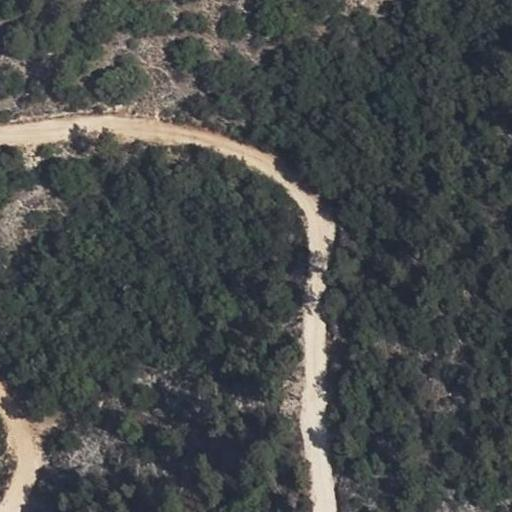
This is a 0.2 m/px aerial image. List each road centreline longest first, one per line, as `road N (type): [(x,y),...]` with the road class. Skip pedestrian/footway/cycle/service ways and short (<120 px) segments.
road 1 (track): [(0,128),(113,125),(209,141),(298,184),(326,229),(322,475),(332,511)]
road 2 (track): [(19,511),(34,422),(0,391)]
